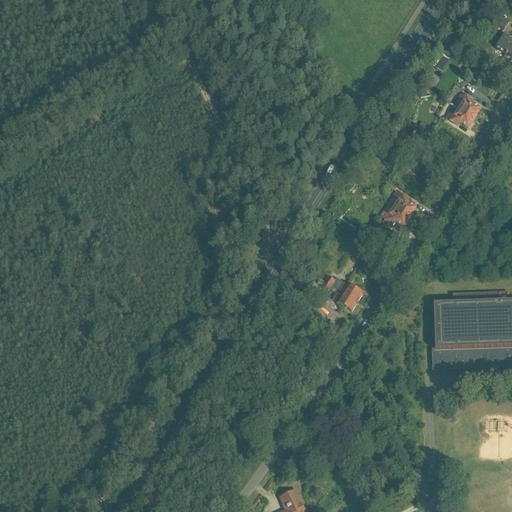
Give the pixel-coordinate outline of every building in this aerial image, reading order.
[(498,16),(492,25),(503,32),(509,23),(507,21),(498,16)] [(511,40),(505,35),(500,43),(511,50),(511,40)] [(511,50),(500,43),(496,50),(511,60),(511,50)] [(450,59),(460,65),(464,58),(455,52),(450,59)] [(418,99),(427,98),(426,91),(417,92),(418,99)] [(466,99),(460,95),(456,101),(462,106),(459,111),(474,120),(480,111),(472,105),(473,103),(467,98),(466,99)] [(445,118),(451,122),(451,123),(457,127),(459,124),(468,130),(474,120),(459,111),(455,116),(449,113),(445,118)] [(394,152),(398,147),(390,141),(386,147),(394,152)] [(409,150),(403,146),(399,152),(406,156),(409,150)] [(238,176),(233,163),(223,168),(228,181),(238,176)] [(406,168),(403,172),(415,181),(419,177),(406,168)] [(392,208),(409,219),(415,210),(407,204),(409,201),(402,196),(402,197),(396,193),(392,199),(398,202),(395,207),(393,206),(392,208)] [(380,218),(385,222),(392,227),(395,223),(403,229),(409,219),(392,208),(390,210),(393,211),(389,216),(383,212),(380,218)] [(328,293),(335,282),(328,278),(322,289),(328,293)] [(335,282),(332,287),(338,291),(342,294),(342,295),(357,304),(362,295),(350,288),(343,283),(336,279),(335,281),(335,282)] [(337,294),(332,301),(339,305),(351,313),(357,304),(342,295),(341,296),(337,294)] [(432,350),(432,372),(511,369),(511,303),(509,303),(509,294),(453,296),(453,305),(434,306),(435,350),(432,350)] [(407,367),(395,371),(399,382),(411,378),(407,367)] [(407,404),(417,398),(409,386),(405,389),(409,395),(403,399),(407,404)] [(416,401),(405,406),(411,417),(421,412),(416,401)] [(305,511),(296,492),(280,500),(285,511),(305,511)]
